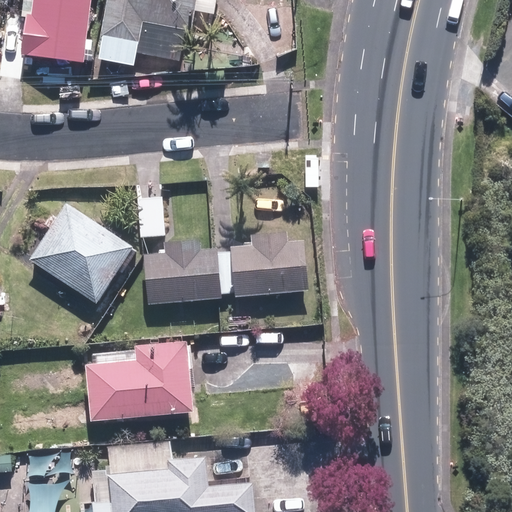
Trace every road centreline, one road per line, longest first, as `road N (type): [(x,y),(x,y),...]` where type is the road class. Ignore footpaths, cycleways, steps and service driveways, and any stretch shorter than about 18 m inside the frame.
road 1 (primary): [(407,511),(393,182),(419,0)]
road 2 (residential): [(0,134),(122,133),(307,116)]
